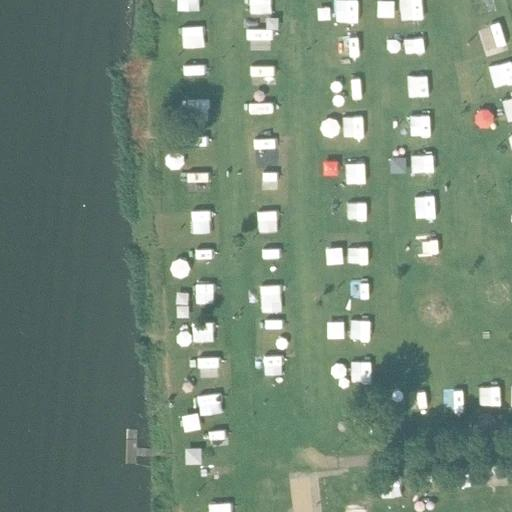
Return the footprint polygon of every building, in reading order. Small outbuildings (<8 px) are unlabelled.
[(337,0),(338,21),(360,20),(359,0),(337,0)] [(401,0),(402,19),(424,19),(423,0),(401,0)] [(480,27),(487,50),(508,44),(502,21),(480,27)] [(185,46),(206,45),(205,24),(184,25),(185,46)] [(399,53),(426,50),(424,37),(398,40),(399,53)] [(496,88),(511,83),(511,61),(491,66),(496,88)] [(253,65),(254,84),(277,84),(276,64),(253,65)] [(410,95),(429,96),(429,75),(410,75),(410,95)] [(431,114),(412,115),(413,135),(432,134),(431,114)] [(258,160),(280,159),(278,136),(256,138),(258,160)] [(435,155),(414,154),(413,171),(434,171),(435,155)] [(194,227),(212,227),(213,209),(194,209),(194,227)] [(283,228),(282,209),(260,209),(261,229),(283,228)] [(421,237),(422,263),(442,262),(442,236),(421,237)] [(350,261),(369,262),(369,244),(351,243),(350,261)] [(199,282),(198,301),(216,301),(217,282),(199,282)] [(371,340),(372,319),(352,319),(351,339),(371,340)] [(201,377),(220,377),(220,356),(200,357),(201,377)] [(482,404),(501,404),(500,385),(481,386),(482,404)] [(223,393),(201,393),(201,412),(223,411),(223,393)] [(233,511),(233,501),(212,502),(211,511),(233,511)]
